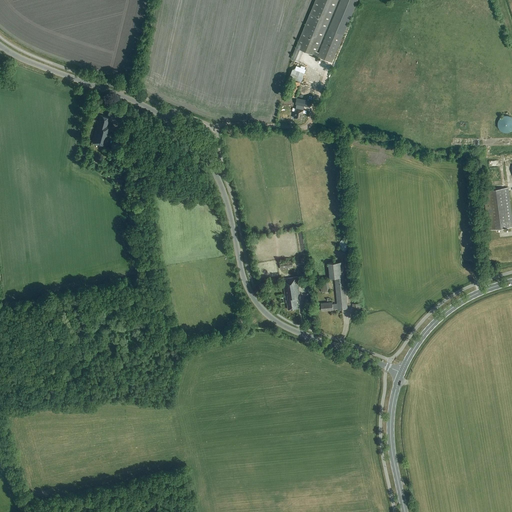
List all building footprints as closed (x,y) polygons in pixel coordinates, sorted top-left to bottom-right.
[(340,0),(329,29),(319,53),(317,52),(338,0),(315,0),(291,59),(299,62),(303,51),(331,63),(357,0),(340,0)] [(305,72),(293,68),(289,78),(301,82),(305,72)] [(295,98),(300,83),(292,80),(287,95),(295,98)] [(301,119),(304,106),(309,107),(311,101),(296,98),(295,104),(296,104),(294,118),(301,119)] [(97,123),(91,143),(106,147),(111,126),(108,126),(110,118),(100,115),(98,123),(97,123)] [(504,133),(506,133),(508,133),(510,132),(511,131),(511,130),(511,118),(511,117),(508,116),(506,116),(504,116),(501,117),(500,119),(499,120),(498,122),(497,124),(498,127),(499,129),(500,131),(502,132),(504,133)] [(488,230),(511,226),(511,221),(508,188),(483,191),(488,230)] [(341,241),(340,243),(339,245),(340,247),(341,249),(342,250),(344,251),(347,251),(349,250),(350,249),(351,247),(352,245),(351,243),(350,241),(349,240),(347,239),(344,239),(342,240),(341,241)] [(291,260),(279,262),(281,269),(293,267),(291,260)] [(337,309),(347,308),(343,262),(328,263),(329,278),(335,278),(337,303),(332,304),(332,302),(321,303),(321,311),(333,310),(333,309),(337,308),(337,309)] [(288,309),(298,308),(296,300),(300,299),(297,277),(282,279),(286,301),(283,302),(283,300),(280,301),(281,303),(287,302),(288,309)] [(328,291),(328,282),(320,282),(321,292),(328,291)]
